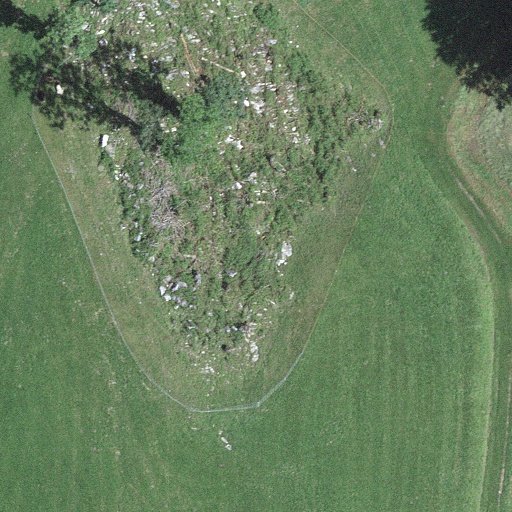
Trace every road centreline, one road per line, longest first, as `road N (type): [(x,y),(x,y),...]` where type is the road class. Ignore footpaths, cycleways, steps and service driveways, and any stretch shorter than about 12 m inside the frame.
road 1 (track): [(511,320),(444,111),(466,36),(507,0)]
road 2 (track): [(504,511),(511,336)]
